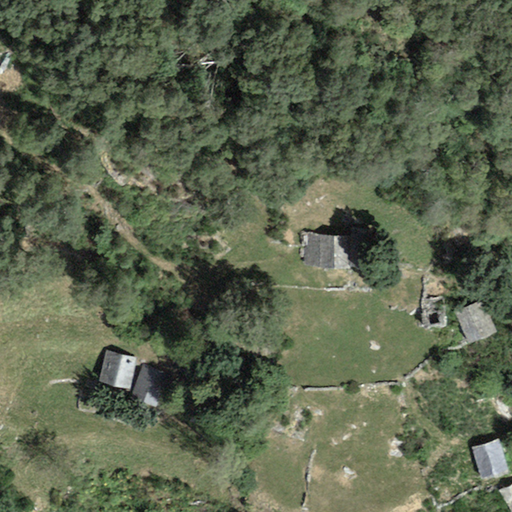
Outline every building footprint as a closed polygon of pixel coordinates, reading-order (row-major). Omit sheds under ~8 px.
[(351,228),(350,237),(348,267),(351,268),(370,269),(373,230),(351,228)] [(350,237),(306,234),(304,266),(351,270),(351,268),(348,267),(350,237)] [(445,326),(442,296),(421,298),(424,328),(445,326)] [(495,332),(482,299),(454,310),(466,343),(495,332)] [(136,357),(105,351),(99,383),(130,389),(136,357)] [(156,410),(171,372),(144,361),(129,399),(156,410)] [(508,473),(498,438),(469,446),(479,481),(508,473)]
